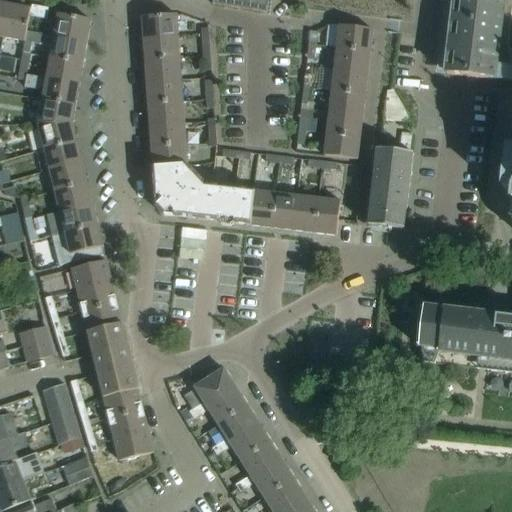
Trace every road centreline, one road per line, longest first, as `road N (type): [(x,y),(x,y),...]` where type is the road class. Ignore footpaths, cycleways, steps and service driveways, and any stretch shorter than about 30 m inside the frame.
road 1 (residential): [(273,294),(302,297),(379,275),(421,259),(443,230),(457,111),(421,83),(431,0)]
road 2 (residential): [(115,0),(132,226),(262,241),(274,249),(273,294)]
road 3 (residential): [(254,147),(257,22),(155,0)]
road 4 (residential): [(351,511),(283,410),(266,346)]
road 5 (residential): [(157,511),(200,483),(163,422),(149,366)]
road 6 (residential): [(0,390),(138,354),(149,366)]
